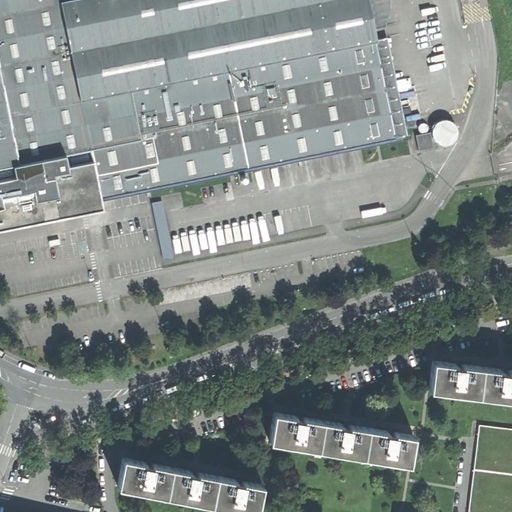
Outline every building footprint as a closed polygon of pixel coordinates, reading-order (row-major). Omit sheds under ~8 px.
[(0,0),(0,225),(53,216),(51,206),(56,205),(60,209),(66,211),(71,213),(79,212),(103,207),(102,199),(146,190),(150,189),(229,174),(256,168),(272,165),(289,161),(306,158),(321,155),(338,152),(354,148),(360,147),(376,144),(379,143),(382,143),(381,140),(400,136),(398,130),(393,105),(389,86),(395,85),(390,62),(384,36),(400,33),(395,11),(398,10),(396,0),(0,0)] [(435,142),(456,144),(458,122),(437,120),(435,142)] [(432,132),(417,134),(419,149),(434,147),(432,132)] [(162,200),(151,202),(162,258),(173,256),(162,200)] [(429,389),(478,395),(482,367),(467,365),(468,361),(462,360),(455,359),(455,363),(433,360),(429,389)] [(478,395),(511,399),(511,366),(507,366),(501,365),(500,369),(482,367),(478,395)] [(269,441),(317,449),(322,420),(308,418),(309,415),(302,413),(296,412),(296,416),(274,412),(269,441)] [(317,449),(363,456),(368,428),(354,425),(354,422),(348,421),(342,420),(341,423),(322,420),(317,449)] [(468,511),(511,511),(511,428),(479,425),(468,511)] [(408,464),(413,436),(399,433),(400,430),(394,429),(388,428),(387,431),(368,428),(363,456),(408,464)] [(117,485),(165,495),(171,467),(156,464),(157,461),(151,459),(144,458),(144,461),(123,457),(117,485)] [(165,495),(211,505),(216,476),(204,474),(204,470),(196,468),(190,467),(189,471),(171,467),(165,495)] [(246,511),(255,511),(262,486),(247,483),(247,479),(241,477),(235,476),(234,480),(216,476),(211,505),(246,511)]
